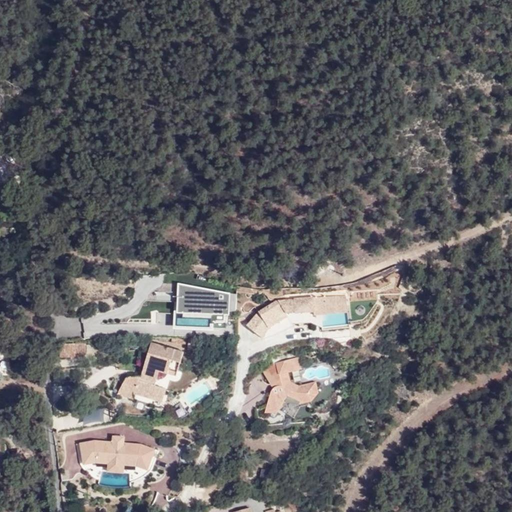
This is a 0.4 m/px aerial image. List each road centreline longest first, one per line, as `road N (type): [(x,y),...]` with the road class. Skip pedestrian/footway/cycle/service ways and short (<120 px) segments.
road 1 (track): [(511,205),(408,261),(336,281),(73,253)]
road 2 (residential): [(59,511),(47,384),(55,313),(31,248)]
